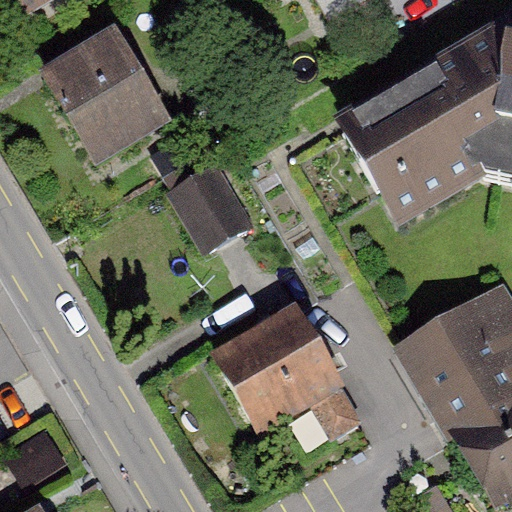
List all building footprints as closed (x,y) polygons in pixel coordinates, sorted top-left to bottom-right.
[(0,0),(0,23),(7,36),(67,0),(0,0)] [(511,28),(497,29),(323,135),(389,250),(496,190),(511,206),(511,28)] [(170,136),(115,48),(40,95),(94,182),(170,136)] [(215,176),(164,206),(200,269),(252,239),(215,176)] [(511,511),(511,310),(497,287),(387,356),(484,511),(511,511)] [(304,329),(216,376),(255,450),(343,403),(304,329)]
